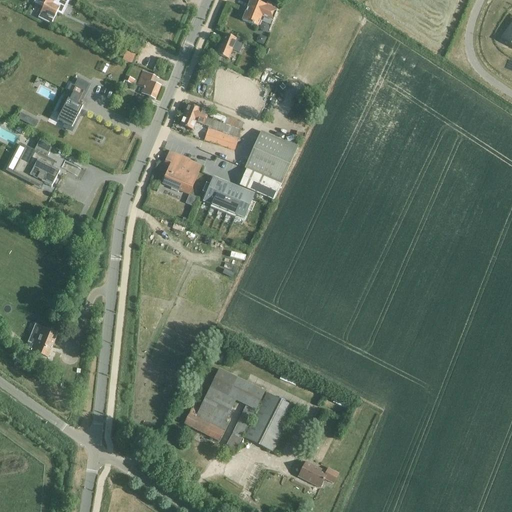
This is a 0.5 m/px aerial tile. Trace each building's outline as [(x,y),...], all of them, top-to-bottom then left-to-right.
[(37,0),(37,2),(44,5),(40,13),(38,18),(50,25),(53,20),(54,20),(57,13),(60,14),(67,0),(37,0)] [(267,0),(265,5),(253,0),(250,0),(242,20),(257,26),(261,16),(272,20),(277,10),(274,9),(276,4),(267,0)] [(225,35),(217,54),(229,59),(233,50),(240,53),(244,43),(225,35)] [(155,100),(161,87),(151,83),(154,76),(143,72),(137,86),(144,89),(142,94),(155,100)] [(126,76),(123,81),(132,85),(135,80),(126,76)] [(64,128),(71,132),(76,122),(75,121),(82,107),(78,105),(81,99),(81,100),(89,86),(78,80),(71,94),(72,95),(69,100),(67,99),(57,121),(65,125),(64,128)] [(186,112),(181,125),(192,129),(195,121),(204,125),(203,127),(208,129),(204,141),(234,150),(241,129),(207,118),(209,114),(188,105),(185,111),(186,112)] [(244,169),(246,170),(281,185),(297,148),(261,132),(244,169)] [(25,150),(13,173),(27,180),(30,182),(35,184),(36,182),(37,180),(51,188),(59,172),(61,169),(61,168),(65,162),(65,161),(49,153),(52,146),(40,140),(36,146),(38,147),(37,149),(42,152),(40,157),(29,151),(25,150)] [(198,180),(196,179),(198,173),(187,168),(184,174),(180,172),(184,163),(187,165),(189,159),(170,151),(165,163),(171,166),(163,183),(178,190),(176,193),(188,198),(193,187),(195,188),(198,180)] [(281,185),(246,170),(239,186),(274,201),(281,185)] [(233,218),(234,216),(235,215),(243,219),(253,195),(213,178),(203,202),(214,207),(213,209),(233,218)] [(52,346),(57,334),(45,329),(41,337),(37,336),(30,351),(35,353),(34,355),(39,357),(40,355),(47,358),(52,346)] [(193,407),(185,425),(219,442),(227,425),(224,423),(235,400),(245,406),(226,446),(235,451),(264,392),(219,370),(200,410),(193,407)] [(273,453),(295,408),(267,393),(244,438),(273,453)] [(326,473),(306,462),(298,478),(319,489),(324,480),(333,484),(338,475),(328,469),(326,473)]
